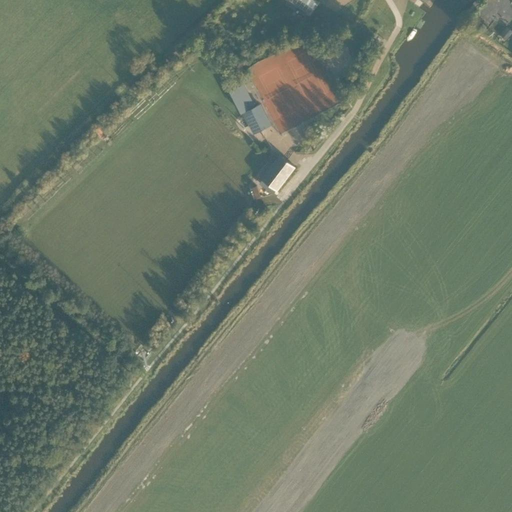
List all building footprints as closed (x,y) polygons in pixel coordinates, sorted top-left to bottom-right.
[(288,0),(310,14),(319,1),(316,0),(288,0)] [(506,40),(511,32),(511,30),(507,26),(500,34),(506,40)] [(270,125),(260,104),(255,106),(244,84),(230,91),(242,113),(244,112),(255,133),(270,125)] [(285,138),(293,152),(313,141),(306,127),(285,138)] [(277,191),(295,167),(295,166),(279,154),(278,156),(261,178),(277,191)]
